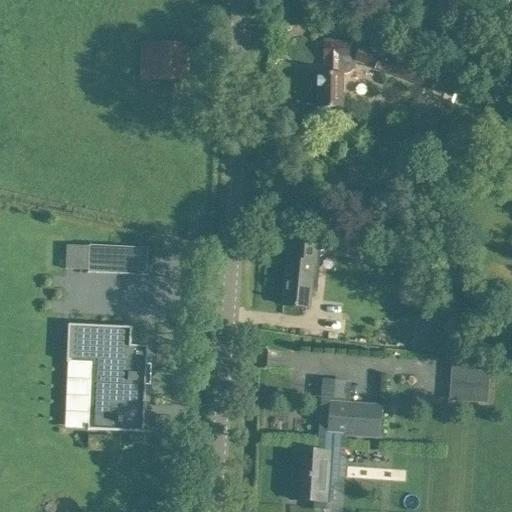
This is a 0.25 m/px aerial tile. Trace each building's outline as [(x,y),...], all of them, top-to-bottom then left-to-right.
[(456,81),(363,46),(362,43),(359,42),(358,45),(348,45),(348,42),(324,42),(324,58),(325,58),(325,74),(318,74),(317,107),(342,107),(342,74),(344,75),(345,76),(347,76),(349,77),(350,77),(353,76),(354,75),(356,74),(357,73),(359,72),(359,70),(360,68),(361,66),(361,64),(360,63),(360,61),(451,95),(456,81)] [(187,44),(143,43),(142,79),(187,80),(187,44)] [(468,87),(464,98),(480,104),(483,93),(468,87)] [(287,260),(282,305),(308,308),(310,293),(316,293),(321,245),(293,243),(291,260),(287,260)] [(81,246),(66,246),(66,270),(81,270),(81,246)] [(89,246),(87,273),(146,276),(147,248),(89,246)] [(419,349),(431,350),(434,316),(422,315),(419,349)] [(87,430),(143,433),(147,346),(130,346),(131,328),(68,325),(66,362),(90,363),(87,430)] [(457,371),(458,406),(496,405),(495,370),(457,371)] [(380,409),(332,406),(330,434),(333,434),(341,435),(378,437),(380,409)] [(291,484),(290,498),(293,498),(293,500),(327,502),(328,483),(338,484),(341,435),(333,434),(332,454),(330,454),(296,451),(294,484),(291,484)]
